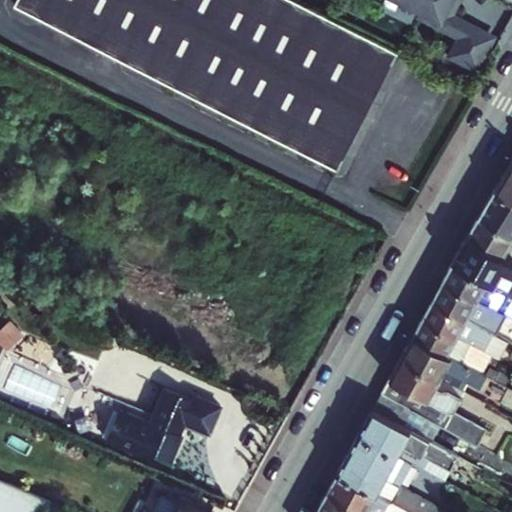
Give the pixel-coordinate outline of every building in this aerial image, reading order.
[(393,47),(301,0),(8,0),(331,166),(393,47)] [(418,0),(419,1),(416,8),(437,19),(436,21),(455,31),(445,49),(475,65),(491,33),(464,19),(466,15),(461,12),(461,11),(448,4),(450,0),(418,0)] [(450,0),(448,4),(461,11),(461,12),(466,15),(464,19),(491,33),(494,27),(453,6),(455,0),(450,0)] [(511,151),(509,150),(491,181),(511,193),(511,151)] [(511,193),(491,181),(476,206),(511,227),(511,193)] [(511,227),(476,206),(463,227),(511,255),(511,227)] [(511,255),(463,227),(449,254),(498,281),(506,285),(511,288),(511,255)] [(449,254),(437,275),(486,301),(498,281),(449,254)] [(486,301),(437,275),(427,294),(496,330),(506,312),(486,301)] [(511,288),(506,285),(502,291),(511,297),(511,288)] [(496,330),(427,294),(418,311),(467,337),(476,342),(486,348),(491,338),(496,330)] [(467,337),(418,311),(409,327),(477,364),(482,356),(471,351),(476,342),(467,337)] [(409,327),(398,347),(456,378),(464,363),(475,368),(477,364),(409,327)] [(491,338),(486,348),(495,353),(504,335),(496,330),(491,338)] [(381,378),(377,385),(406,401),(473,437),(482,421),(449,402),(460,381),(456,378),(398,347),(381,378)] [(511,382),(491,371),(480,391),(497,400),(504,389),(511,393),(511,382)] [(210,425),(221,398),(197,388),(195,392),(165,380),(152,412),(121,401),(109,430),(139,443),(141,438),(172,451),(183,428),(186,415),(210,425)] [(406,401),(377,385),(368,401),(397,417),(406,401)] [(397,417),(368,401),(356,424),(395,445),(406,451),(417,457),(442,470),(454,447),(397,417)] [(356,424),(334,463),(412,505),(413,506),(425,511),(444,511),(449,505),(393,474),(399,462),(389,456),(395,445),(356,424)] [(406,451),(395,445),(389,456),(399,462),(406,451)] [(334,463),(323,482),(375,511),(376,511),(378,510),(381,511),(408,511),(412,505),(334,463)] [(40,511),(48,494),(0,473),(0,511),(40,511)] [(375,511),(323,482),(314,500),(322,504),(323,503),(340,511),(381,511),(378,510),(376,511),(375,511)] [(216,511),(219,507),(167,485),(154,511),(216,511)] [(306,511),(340,511),(323,503),(322,504),(314,500),(306,511)]
